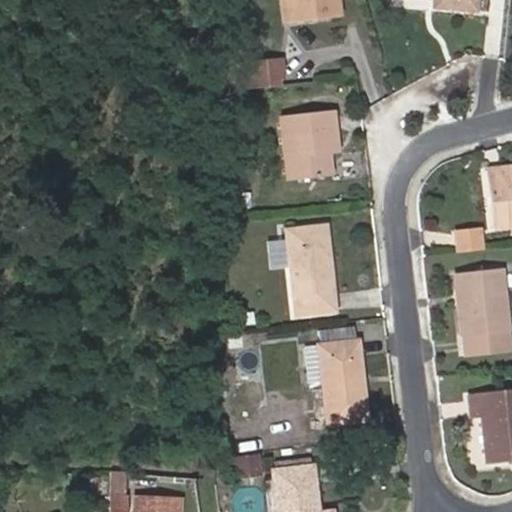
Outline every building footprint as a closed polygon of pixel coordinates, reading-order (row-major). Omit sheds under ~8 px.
[(287,0),(290,22),(337,16),(334,0),(287,0)] [(474,10),(474,0),(433,0),(433,6),(474,10)] [(275,62),(245,64),(247,87),(276,85),(275,62)] [(327,146),(336,146),(332,112),(282,117),(287,179),(330,175),(328,153),(327,146)] [(511,173),(505,175),(504,167),(484,170),(492,229),(511,227),(509,217),(511,216),(511,173)] [(295,315),(334,310),(324,226),(285,231),(295,315)] [(456,253),(481,250),(479,230),(454,233),(456,253)] [(465,300),(457,300),(461,336),(463,336),(466,357),(511,352),(500,269),(462,273),(465,300)] [(454,274),(457,300),(465,300),(462,273),(454,274)] [(357,341),(317,345),(326,423),(365,419),(357,341)] [(486,463),(511,460),(511,391),(468,397),(471,416),(481,415),(486,463)] [(234,467),(226,468),(227,478),(260,475),(258,455),(233,457),(234,467)] [(316,511),(311,467),(272,470),(276,511),(316,511)] [(99,487),(99,479),(82,478),(83,487),(99,487)] [(124,511),(125,497),(111,496),(110,511),(124,511)] [(179,511),(180,500),(135,498),(134,511),(179,511)]
